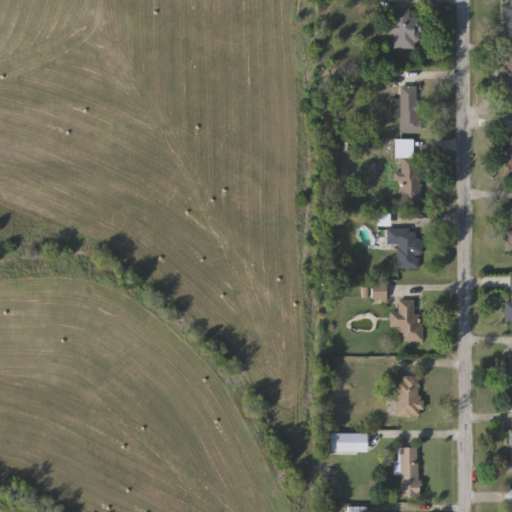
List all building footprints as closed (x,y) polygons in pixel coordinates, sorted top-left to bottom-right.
[(419,50),(394,49),(394,35),(384,35),(385,22),(393,22),(393,11),(419,11),(419,50)] [(401,100),(401,88),(418,88),(418,132),(401,132),(400,118),(393,118),(393,100),(401,100)] [(413,140),(413,160),(421,160),(421,205),(402,205),(401,159),(395,159),(395,140),(413,140)] [(398,269),(397,245),(388,245),(387,229),(378,229),(378,214),(394,213),(395,229),(417,229),(417,238),(420,238),(421,268),(398,269)] [(386,298),(373,298),(373,285),(386,285),(386,298)] [(390,313),(398,313),(398,300),(415,300),(415,315),(423,315),(423,341),(399,341),(399,327),(390,327),(390,313)] [(398,417),(398,377),(420,377),(420,417),(398,417)] [(419,497),(401,497),(401,448),(419,448),(419,497)]
